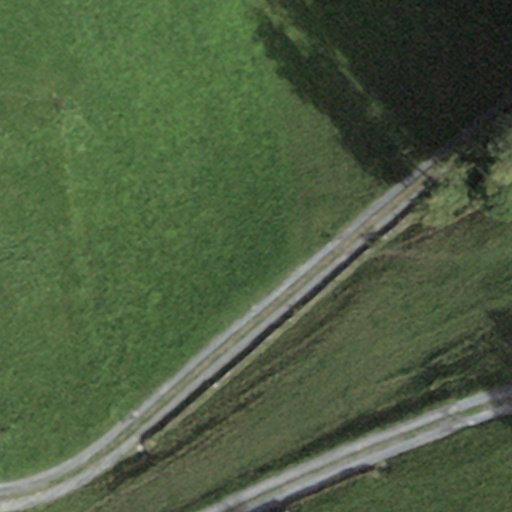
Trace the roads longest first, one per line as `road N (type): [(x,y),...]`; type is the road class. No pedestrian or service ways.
road 1 (track): [(0,491),(101,463),(177,408),(511,99)]
road 2 (track): [(511,398),(348,461),(261,511)]
